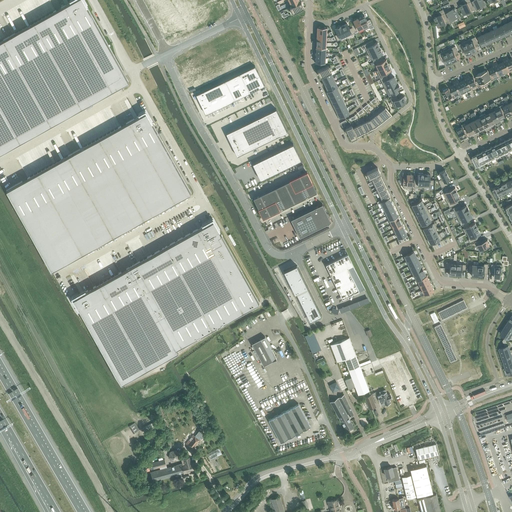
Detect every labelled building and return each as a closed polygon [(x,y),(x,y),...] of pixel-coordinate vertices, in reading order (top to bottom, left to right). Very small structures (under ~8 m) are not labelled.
[(82,0),(72,0),(71,1),(72,1),(70,2),(0,41),(0,153),(128,81),(108,45),(87,7),(82,0)] [(471,11),(474,10),(469,0),(462,0),(464,4),(460,6),(464,15),(467,13),(467,14),(472,12),(471,11)] [(469,0),(474,10),(477,9),(477,10),(482,7),(482,6),(485,5),(482,0),(469,0)] [(291,6),(289,7),(292,13),(304,7),(301,1),(300,2),(291,6)] [(449,7),(443,9),(449,22),(451,20),(452,21),(456,19),(456,18),(459,17),(455,8),(451,10),(449,7)] [(446,23),(449,22),(443,9),(437,12),(438,16),(434,18),(438,26),(441,25),(442,26),(446,24),(446,23)] [(364,15),(358,17),(363,27),(364,29),(370,27),(369,26),(372,24),(370,18),(366,20),(364,14),(364,15)] [(354,23),(351,24),(352,26),(355,32),(355,33),(359,32),(358,30),(363,27),(358,17),(353,20),(354,23)] [(346,23),(341,25),(345,35),(346,36),(355,32),(352,26),(349,28),(346,22),(346,23)] [(509,33),(511,32),(508,23),(503,25),(507,34),(508,36),(510,36),(509,33)] [(337,33),(334,34),(337,40),(346,36),(345,35),(341,25),(335,27),(335,28),(337,33)] [(506,37),(508,36),(507,34),(503,25),(498,28),(502,36),(505,35),(506,37)] [(499,38),(502,36),(498,28),(493,30),(497,39),(498,41),(500,40),(499,38)] [(497,42),(498,41),(497,39),(493,30),(488,32),(492,41),(496,39),(497,42)] [(203,50),(193,55),(203,74),(248,52),(240,34),(239,33),(238,33),(238,32),(237,32),(236,32),(235,32),(204,47),(203,48),(203,49),(203,50)] [(489,42),(492,41),(488,32),(483,34),(487,43),(488,45),(490,45),(489,42)] [(487,46),(488,45),(487,43),(483,34),(478,37),(482,46),(486,44),(487,46)] [(475,37),(467,41),(472,53),(478,50),(475,45),(478,44),(475,37)] [(372,40),(361,45),(363,49),(365,48),(368,53),(380,47),(377,41),(374,43),(372,40)] [(467,55),(472,53),(467,41),(459,45),(462,51),(465,50),(467,55)] [(455,46),(447,50),(453,62),(458,59),(455,54),(458,53),(455,46)] [(380,47),(368,53),(370,58),(372,58),(373,61),(374,60),(379,58),(377,55),(383,52),(380,47)] [(447,50),(439,54),(442,60),(445,59),(447,64),(453,62),(447,50)] [(379,58),(374,60),(375,63),(374,64),(377,69),(378,69),(382,67),(388,64),(387,61),(385,58),(382,60),(381,57),(379,58)] [(504,62),(501,64),(503,68),(505,72),(510,70),(508,65),(505,59),(503,60),(504,62)] [(497,62),(494,64),(497,70),(499,75),(500,75),(505,72),(503,68),(501,64),(498,65),(497,62)] [(377,69),(376,70),(380,79),(387,75),(386,72),(391,70),(390,69),(391,68),(389,65),(388,64),(382,67),(378,69),(377,69)] [(492,74),(491,75),(494,80),(501,77),(500,75),(499,75),(497,70),(494,64),(492,65),(493,67),(490,69),(492,73),(492,74)] [(328,65),(316,70),(319,76),(331,71),(328,65)] [(255,66),(240,73),(250,92),(264,85),(255,66)] [(330,71),(320,76),(323,81),(332,76),(330,71)] [(486,71),(482,73),(482,74),(486,82),(487,83),(494,80),(491,75),(490,76),(488,71),(486,72),(486,71)] [(240,73),(225,80),(235,100),(250,92),(240,73)] [(479,81),(477,81),(480,86),(487,83),(486,82),(482,74),(482,73),(478,75),(476,76),(479,81)] [(387,75),(380,79),(384,87),(396,81),(394,76),(389,78),(387,75)] [(469,75),(466,76),(468,79),(469,83),(472,88),(477,85),(478,87),(480,86),(477,81),(476,82),(475,80),(473,77),(470,78),(469,75)] [(332,76),(323,81),(325,85),(334,81),(332,76)] [(465,80),(462,82),(464,85),(466,90),(472,88),(469,83),(468,79),(466,76),(464,78),(465,80)] [(225,80),(196,94),(206,114),(235,100),(225,80)] [(458,80),(456,82),(457,84),(458,88),(461,93),(460,93),(461,95),(467,92),(466,90),(464,85),(462,82),(459,83),(458,80)] [(334,81),(325,85),(327,90),(336,86),(337,86),(334,81)] [(396,81),(384,87),(389,96),(398,92),(396,88),(399,87),(399,86),(400,86),(398,81),(397,82),(396,81)] [(454,92),(452,93),(455,98),(456,97),(455,95),(460,93),(461,93),(458,88),(457,84),(456,82),(453,83),(454,85),(451,87),(453,90),(454,92)] [(327,90),(326,91),(329,96),(338,91),(340,90),(338,85),(337,86),(336,86),(327,90)] [(453,99),(455,98),(452,93),(451,93),(449,89),(448,89),(443,90),(444,91),(443,91),(443,92),(444,94),(445,96),(444,96),(446,99),(452,97),(453,99)] [(338,91),(329,96),(331,101),(341,96),(342,96),(343,95),(340,90),(338,91)] [(329,96),(326,91),(338,117),(339,117),(336,111),(334,106),(331,101),(329,96)] [(396,94),(389,97),(394,107),(396,106),(399,104),(399,105),(403,103),(403,102),(406,101),(406,100),(405,99),(406,99),(404,95),(403,96),(403,95),(403,94),(398,97),(396,94)] [(341,96),(331,101),(334,106),(343,102),(344,101),(342,96),(341,96)] [(343,102),(334,106),(336,111),(346,107),(343,102)] [(511,108),(510,104),(504,107),(503,105),(502,105),(505,111),(506,111),(508,116),(511,114),(511,115),(511,108)] [(503,112),(505,111),(502,105),(495,109),(496,111),(501,119),(502,122),(504,121),(503,118),(506,117),(503,112)] [(384,106),(380,110),(386,117),(390,114),(384,106)] [(346,107),(336,111),(339,117),(348,112),(346,107)] [(276,109),(226,133),(237,156),(287,131),(276,109)] [(495,111),(491,113),(496,122),(498,121),(500,123),(502,122),(501,119),(496,111),(495,109),(495,111)] [(380,110),(376,113),(382,120),(386,117),(380,110)] [(139,116),(6,190),(51,270),(191,192),(152,123),(145,111),(140,114),(140,115),(139,116)] [(376,113),(373,116),(379,123),(382,120),(376,113)] [(493,123),(496,122),(491,113),(486,115),(490,124),(492,127),(494,126),(493,123)] [(382,120),(379,123),(390,114),(386,117),(382,120)] [(485,114),(480,116),(481,118),(485,127),(487,130),(489,128),(488,126),(490,124),(486,115),(485,114)] [(373,116),(369,119),(374,127),(379,123),(373,116)] [(481,118),(476,120),(481,129),(482,132),(485,131),(483,128),(485,127),(481,118),(480,116),(481,118)] [(369,119),(365,121),(369,129),(374,127),(369,119)] [(478,130),(481,129),(476,120),(471,123),(475,132),(477,134),(479,133),(478,130)] [(365,121),(360,123),(364,131),(369,129),(365,121)] [(360,123),(356,125),(360,133),(364,131),(360,123)] [(465,130),(468,129),(466,125),(465,123),(462,125),(463,127),(458,129),(460,133),(459,134),(461,139),(462,138),(465,137),(467,139),(469,138),(468,135),(465,130)] [(473,133),(475,132),(471,123),(466,125),(468,129),(470,134),(472,137),(474,136),(473,133)] [(351,125),(345,128),(350,139),(356,136),(355,135),(351,127),(351,125)] [(356,125),(351,127),(355,135),(360,133),(356,125)] [(505,154),(510,152),(509,149),(507,145),(504,141),(501,142),(500,143),(504,152),(505,154)] [(500,156),(505,154),(504,152),(500,143),(496,145),(495,145),(497,150),(499,154),(500,156)] [(496,158),(500,156),(499,154),(497,150),(495,145),(492,147),(490,147),(495,156),(496,158)] [(491,161),(496,158),(495,156),(490,147),(487,149),(486,150),(488,154),(490,159),(491,161)] [(487,163),(491,161),(490,159),(488,154),(486,150),(483,151),(481,152),(486,161),(487,163)] [(482,165),(487,163),(486,161),(481,152),(478,154),(477,154),(479,159),(481,163),(482,165)] [(477,168),(482,165),(481,163),(479,159),(477,154),(472,157),(476,165),(477,168)] [(378,167),(366,173),(369,179),(371,178),(380,174),(378,167)] [(442,178),(438,180),(441,187),(447,185),(446,181),(450,179),(448,176),(446,173),(445,169),(439,172),(442,178)] [(310,179),(311,179),(307,171),(300,175),(305,185),(312,182),(310,179)] [(373,181),(370,182),(372,185),(374,184),(373,182),(382,178),(380,174),(371,178),(373,181)] [(403,177),(403,187),(406,187),(407,187),(412,187),(413,187),(413,174),(412,174),(407,174),(406,174),(406,177),(403,177)] [(417,177),(414,177),(414,187),(417,187),(424,187),(424,174),(417,174),(417,177)] [(430,174),(424,174),(424,187),(430,187),(430,185),(434,185),(433,180),(430,180),(430,174)] [(295,177),(300,188),(305,185),(300,175),(295,177)] [(290,180),(295,190),(300,188),(295,177),(290,180)] [(382,178),(373,182),(374,184),(375,187),(384,183),(382,178)] [(502,184),(496,187),(493,188),(498,197),(500,196),(501,198),(511,192),(511,178),(507,182),(506,181),(502,184)] [(289,180),(285,182),(290,192),(295,190),(290,180),(289,180)] [(290,192),(285,182),(280,185),(285,195),(290,192)] [(310,195),(316,192),(312,182),(305,185),(310,195)] [(377,190),(375,191),(376,194),(378,193),(378,192),(386,188),(384,183),(375,187),(377,190)] [(285,195),(280,185),(275,187),(280,197),(285,195)] [(310,195),(305,185),(300,188),(305,198),(310,195)] [(444,192),(442,193),(445,198),(452,195),(457,192),(456,190),(455,187),(449,189),(448,186),(443,188),(444,192)] [(270,190),(275,200),(280,197),(275,187),(270,190)] [(305,198),(300,188),(295,190),(300,200),(305,198)] [(386,188),(378,192),(378,193),(380,196),(388,192),(386,188)] [(275,200),(270,190),(265,192),(270,202),(275,200)] [(300,200),(295,190),(290,192),(295,202),(300,200)] [(270,202),(265,192),(260,194),(265,204),(270,202)] [(295,202),(290,192),(285,195),(290,205),(295,202)] [(388,192),(380,196),(382,201),(389,198),(391,197),(388,192)] [(452,195),(445,198),(448,204),(449,207),(458,203),(457,200),(460,198),(459,195),(457,192),(452,195)] [(260,194),(253,198),(258,208),(265,204),(260,194)] [(280,197),(285,207),(290,205),(285,195),(280,197)] [(285,207),(280,197),(275,200),(280,210),(285,207)] [(382,201),(380,201),(381,203),(382,206),(391,202),(389,198),(382,201)] [(413,201),(410,202),(412,204),(411,205),(412,205),(414,210),(424,205),(422,200),(422,199),(414,203),(413,201)] [(270,202),(275,212),(280,210),(275,200),(270,202)] [(265,204),(270,215),(275,212),(270,202),(265,204)] [(391,202),(382,206),(385,211),(393,207),(391,202)] [(258,208),(258,209),(263,218),(270,215),(265,204),(258,208)] [(323,205),(322,204),(307,211),(291,219),(299,237),(315,229),(318,228),(320,227),(323,226),(325,225),(328,223),(330,220),(329,220),(329,219),(330,219),(328,216),(327,213),(326,212),(325,209),(324,208),(323,205)] [(424,205),(414,210),(416,215),(427,210),(428,209),(425,204),(424,205)] [(460,204),(453,208),(454,211),(457,217),(463,214),(469,211),(466,206),(466,205),(461,208),(460,204)] [(393,207),(385,211),(387,215),(395,211),(393,207)] [(427,210),(416,215),(419,220),(429,215),(431,215),(428,209),(427,210)] [(395,211),(387,215),(389,220),(398,216),(395,211)] [(463,214),(457,217),(460,222),(462,221),(463,224),(468,222),(467,219),(472,216),(469,211),(463,214)] [(429,215),(419,220),(421,225),(421,226),(433,220),(433,219),(431,215),(429,215)] [(389,220),(391,224),(396,222),(400,220),(399,218),(398,216),(389,220)] [(77,295),(73,297),(79,309),(121,383),(178,351),(176,348),(259,302),(219,231),(213,219),(203,225),(204,225),(203,226),(201,227),(198,229),(86,291),(85,292),(85,291),(77,295)] [(396,222),(391,224),(394,229),(402,225),(401,222),(400,220),(396,222)] [(463,224),(462,225),(463,228),(462,228),(465,234),(466,234),(466,233),(477,228),(477,227),(476,224),(475,222),(469,225),(468,222),(463,224)] [(433,223),(423,228),(425,234),(436,228),(436,229),(437,228),(434,223),(433,223)] [(402,225),(394,229),(396,234),(404,229),(402,225)] [(436,228),(425,234),(428,239),(438,234),(438,233),(436,229),(436,228)] [(477,228),(466,233),(466,234),(465,234),(468,239),(469,243),(478,238),(477,235),(480,234),(479,232),(478,229),(477,228)] [(404,229),(396,234),(398,238),(398,239),(407,234),(404,229)] [(438,234),(428,239),(431,244),(441,239),(442,238),(439,233),(438,233),(438,234)] [(481,239),(475,241),(476,245),(479,250),(479,251),(483,249),(484,250),(487,248),(487,247),(490,245),(488,240),(487,239),(482,242),(481,239)] [(414,251),(404,256),(407,261),(416,256),(414,251)] [(364,288),(347,254),(340,257),(326,264),(336,285),(342,298),(364,288)] [(416,256),(407,261),(409,266),(419,261),(416,256)] [(419,261),(409,266),(412,271),(416,268),(421,266),(419,261)] [(446,262),(446,268),(449,268),(449,274),(455,275),(456,263),(456,262),(446,262)] [(456,263),(455,275),(461,275),(462,269),(465,270),(466,264),(462,264),(456,263)] [(478,265),(477,276),(484,277),(484,273),(488,273),(489,263),(484,263),(484,264),(478,264),(478,265)] [(469,264),(468,270),(472,270),(472,276),(477,276),(478,265),(472,265),(469,264)] [(492,264),(491,271),(495,272),(494,278),(495,278),(495,277),(501,278),(500,278),(501,278),(501,272),(502,272),(503,268),(502,268),(502,264),(492,264)] [(296,265),(284,271),(295,294),(297,293),(308,288),(296,265)] [(416,268),(412,271),(414,276),(419,273),(423,271),(421,266),(416,268)] [(419,273),(414,276),(416,281),(417,280),(426,276),(426,275),(423,271),(419,273)] [(426,276),(417,280),(419,284),(429,280),(426,275),(426,276)] [(429,280),(419,284),(422,290),(431,285),(429,280)] [(431,285),(422,290),(424,295),(434,290),(431,285)] [(308,288),(297,293),(299,299),(310,293),(308,288)] [(310,293),(299,299),(302,304),(313,299),(310,293)] [(313,299),(302,304),(305,310),(316,304),(313,299)] [(316,304),(305,310),(310,320),(321,315),(316,304)] [(511,328),(506,324),(503,329),(511,334),(511,333),(511,328)] [(500,333),(505,337),(502,340),(507,341),(509,339),(511,334),(503,329),(500,333)] [(260,359),(263,366),(275,359),(276,357),(272,350),(265,337),(252,344),(255,350),(252,351),(257,360),(260,359)] [(366,376),(364,371),(362,372),(349,337),(331,344),(337,362),(345,359),(352,377),(345,380),(349,389),(354,387),(355,388),(355,387),(358,395),(369,391),(364,377),(366,376)] [(499,348),(501,353),(510,350),(508,345),(507,341),(502,340),(504,346),(499,348)] [(501,353),(503,358),(511,355),(510,350),(501,353)] [(511,355),(503,358),(504,364),(511,360),(511,355)] [(390,394),(388,395),(386,391),(381,392),(381,393),(380,394),(378,395),(379,399),(381,404),(382,406),(384,407),(384,406),(385,405),(390,403),(389,400),(392,399),(390,394)] [(353,414),(353,412),(352,411),(344,395),(339,398),(338,398),(330,403),(346,431),(354,427),(347,414),(348,414),(349,416),(351,416),(353,415),(353,414)] [(376,407),(371,395),(365,397),(370,409),(376,407)] [(274,431),(280,442),(288,438),(295,434),(303,430),(310,426),(304,415),(298,403),(291,407),(283,411),(276,415),(268,419),(274,431)] [(146,433),(160,426),(157,421),(143,428),(146,433)] [(131,425),(129,427),(134,433),(135,432),(139,430),(135,423),(131,425)] [(199,439),(202,436),(198,432),(195,436),(193,435),(186,444),(193,449),(199,439)] [(435,444),(416,449),(418,459),(438,454),(435,444)] [(219,448),(208,454),(211,460),(222,454),(219,448)] [(168,457),(173,462),(179,460),(180,453),(176,449),(170,451),(168,457)] [(152,463),(149,464),(151,470),(154,469),(160,467),(161,470),(151,472),(153,481),(184,473),(185,473),(187,472),(191,471),(196,470),(194,462),(191,463),(189,456),(184,458),(184,459),(182,460),(183,463),(177,465),(167,468),(167,465),(165,459),(152,463)] [(417,496),(433,493),(426,466),(411,469),(417,496)] [(394,481),(400,480),(398,473),(393,474),(391,467),(385,468),(387,477),(391,476),(391,478),(394,478),(394,481)] [(407,499),(416,497),(411,475),(403,477),(407,499)] [(441,511),(437,494),(424,497),(418,499),(421,511),(441,511)] [(272,511),(285,511),(280,496),(272,499),(271,498),(268,499),(272,511)] [(401,508),(405,507),(403,498),(399,499),(392,500),(393,505),(392,506),(392,507),(393,508),(394,509),(401,508)] [(309,499),(302,501),(305,511),(312,509),(309,499)] [(340,511),(341,510),(339,510),(337,500),(328,502),(329,506),(331,506),(332,511),(340,511)]
